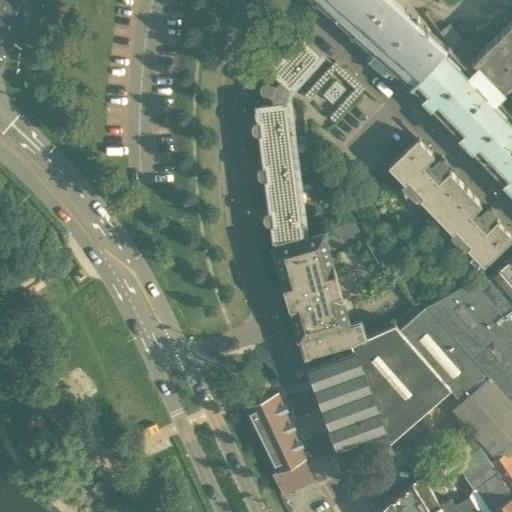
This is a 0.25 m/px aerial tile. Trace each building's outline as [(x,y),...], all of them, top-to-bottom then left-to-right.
[(412,81),(445,45),(395,0),(311,0),(312,1),(323,7),(325,4),(345,22),(343,25),(350,35),(361,40),(363,38),(365,39),(384,56),(381,59),(388,69),(399,75),(401,72),(412,81)] [(511,20),(466,64),(496,95),(501,91),(502,92),(505,88),(507,91),(511,85),(511,20)] [(254,103),(256,119),(254,120),(253,121),(252,122),(251,123),(251,124),(251,125),(251,127),(251,128),(252,129),(253,130),(253,131),(255,132),(256,132),(258,132),(262,165),(261,165),(259,166),(258,168),(257,169),(257,170),(257,171),(257,172),(257,173),(257,174),(258,176),(259,176),(260,177),(261,177),(262,178),(263,178),(267,210),(266,210),(265,211),(264,211),(263,212),(262,213),(262,215),(262,216),(262,217),(262,218),(263,220),(264,221),(264,222),(266,222),(267,223),(268,223),(269,223),(271,236),(271,240),(274,239),(274,244),(307,235),(307,234),(302,234),(296,190),(301,190),(301,189),(296,189),(291,145),(295,145),(295,143),(291,144),(285,101),(290,100),(290,99),(285,100),(285,99),(287,93),(289,86),(292,90),(293,89),(290,86),(320,52),(297,31),(293,35),(286,43),(285,43),(283,42),(282,42),(281,42),(280,42),(279,43),(277,44),(276,45),(276,46),(275,47),(275,48),(275,50),(276,51),(276,53),(277,53),(266,66),(279,77),(277,80),(275,82),(267,80),(266,80),(264,80),(263,80),(261,82),(260,83),(260,84),(260,85),(260,86),(260,87),(260,88),(261,89),(262,90),(263,91),(271,94),(271,97),(272,100),(254,103)] [(412,81),(410,84),(410,85),(412,86),(413,85),(416,89),(416,90),(417,92),(418,91),(422,95),(421,96),(423,98),(424,97),(428,101),(427,102),(432,107),(433,106),(436,110),(436,111),(437,113),(438,112),(442,116),(441,117),(443,119),(444,118),(448,122),(447,123),(452,128),(452,127),(456,131),(456,132),(459,135),(460,135),(465,140),(470,146),(470,147),(473,150),(474,149),(478,153),(477,154),(479,156),(479,155),(483,159),(482,160),(484,162),(485,161),(489,165),(488,166),(493,171),(493,170),(498,174),(497,175),(498,177),(499,176),(503,180),(502,181),(504,183),(505,182),(509,186),(508,187),(511,190),(511,111),(505,104),(496,95),(466,64),(447,43),(445,45),(412,81)] [(334,121),(363,88),(364,87),(334,60),(332,63),(331,64),(304,94),(309,98),(335,70),(354,88),(329,116),(334,121)] [(335,79),(322,94),(332,103),(345,89),(335,79)] [(446,162),(446,161),(445,160),(445,159),(443,157),(442,157),(440,156),(439,156),(438,156),(436,157),(417,136),(387,165),(404,182),(407,179),(422,194),(419,198),(451,231),(455,228),(473,247),(469,251),(483,264),(511,237),(511,236),(511,235),(496,219),(495,220),(491,216),(492,215),(493,214),(493,213),(493,212),(493,211),(493,209),(492,208),(492,207),(491,207),(490,206),(489,206),(487,206),(486,206),(485,206),(484,207),(483,207),(480,204),(481,203),(445,166),(445,165),(446,164),(446,162)] [(353,223),(332,228),(340,242),(357,231),(353,223)] [(319,232),(307,235),(274,244),(272,245),(280,276),(283,287),(281,288),(281,289),(285,302),(287,302),(290,313),(291,313),(297,337),(298,337),(300,336),(302,345),(304,354),(310,353),(310,355),(350,341),(366,334),(364,325),(361,316),(350,319),(344,298),(342,299),(331,261),(331,262),(322,231),(319,232)] [(386,257),(374,238),(365,244),(376,263),(386,257)] [(463,283),(425,304),(490,377),(511,402),(511,254),(491,273),(470,291),(463,283)] [(490,377),(425,304),(418,311),(399,328),(448,387),(461,403),(490,377)] [(352,348),(315,361),(308,363),(330,423),(325,425),(341,466),(376,454),(390,449),(393,448),(390,441),(397,435),(448,387),(399,328),(394,322),(366,334),(350,341),(352,348)] [(99,332),(63,365),(80,382),(89,374),(105,392),(131,368),(131,367),(99,332)] [(511,402),(490,377),(461,403),(451,411),(472,436),(474,434),(482,443),(479,446),(488,459),(506,450),(511,456),(511,455),(511,402)] [(314,479),(303,458),(304,457),(276,392),(243,406),(275,471),(271,473),(282,494),(314,479)] [(482,443),(474,434),(472,436),(450,452),(472,487),(476,484),(490,506),(493,511),(511,511),(511,494),(488,459),(479,446),(482,443)] [(511,457),(511,456),(506,450),(488,459),(511,494),(511,457)] [(423,473),(374,510),(370,511),(428,511),(441,504),(440,503),(423,473)] [(98,479),(90,488),(102,499),(111,491),(98,479)] [(450,498),(440,503),(441,504),(445,511),(478,511),(469,495),(454,504),(450,498)]
